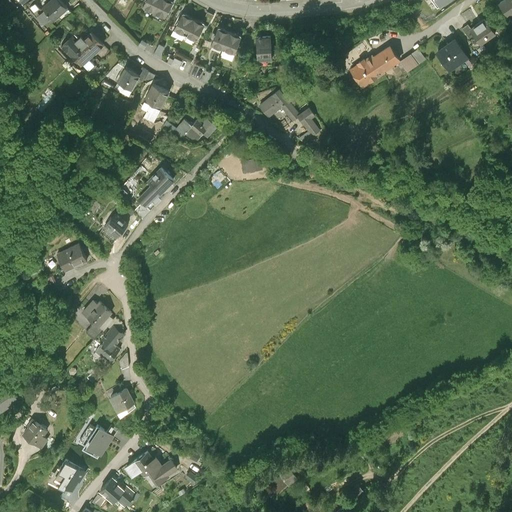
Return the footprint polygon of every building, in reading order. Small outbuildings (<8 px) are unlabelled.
[(13,0),(21,9),(29,1),(27,0),(13,0)] [(147,0),(141,13),(152,19),(161,3),(155,0),(147,0)] [(454,0),(421,0),(422,0),(423,2),(424,2),(432,15),(454,0)] [(509,22),(511,19),(511,0),(508,3),(499,8),(509,22)] [(50,24),(52,27),(65,14),(54,2),(41,14),(43,16),(36,22),(43,30),(50,24)] [(152,19),(164,25),(172,8),(161,3),(152,19)] [(182,41),(184,37),(186,38),(193,25),(181,20),(173,36),(182,41)] [(488,44),(495,39),(485,24),(470,34),(480,49),(481,48),(479,46),(486,42),(488,44)] [(204,31),(193,25),(186,38),(188,39),(186,43),(195,48),(204,31)] [(210,51),(222,56),(229,39),(217,34),(210,51)] [(222,56),(234,60),(240,43),(229,39),(222,56)] [(83,71),(94,62),(103,53),(89,40),(80,48),(73,41),(60,53),(79,72),(81,70),(83,71)] [(258,43),(255,43),(257,65),(271,64),(269,42),(262,43),(260,41),(258,43)] [(455,45),(437,56),(449,75),(467,63),(455,45)] [(391,49),(374,60),(383,74),(400,63),(391,49)] [(400,64),(407,75),(426,63),(418,52),(400,64)] [(108,59),(103,53),(94,62),(99,67),(108,59)] [(384,76),(383,74),(374,60),(373,59),(365,64),(364,62),(359,66),(360,67),(352,73),(363,90),(384,76)] [(128,101),(138,82),(124,74),(114,94),(128,101)] [(160,114),(168,98),(152,90),(144,106),(160,114)] [(293,124),(299,120),(299,119),(299,117),(279,93),(259,109),(268,121),(282,110),(293,124)] [(310,111),(299,119),(299,120),(304,127),(311,121),(315,118),(310,111)] [(311,121),(304,127),(313,139),(320,133),(311,121)] [(198,123),(191,129),(184,123),(177,131),(167,123),(163,129),(180,142),(184,138),(194,147),(204,138),(207,140),(212,135),(217,130),(207,122),(202,127),(198,123)] [(258,174),(253,162),(240,167),(245,179),(258,174)] [(159,191),(160,192),(173,179),(161,167),(148,181),(150,183),(159,191)] [(159,191),(150,183),(138,196),(143,201),(146,204),(159,191)] [(120,188),(125,193),(128,189),(123,184),(120,188)] [(146,204),(143,201),(135,208),(143,216),(151,209),(146,204)] [(118,232),(128,221),(116,210),(106,221),(106,222),(118,232)] [(118,232),(106,222),(101,228),(113,238),(118,232)] [(74,260),(88,254),(80,237),(58,246),(65,262),(73,259),(74,260)] [(95,319),(99,322),(109,312),(111,309),(99,298),(96,302),(92,299),(83,308),(95,319)] [(95,337),(114,316),(109,312),(99,322),(95,319),(86,329),(95,337)] [(106,363),(120,348),(115,344),(115,343),(115,342),(115,341),(116,337),(118,338),(125,332),(121,329),(112,325),(104,335),(106,336),(96,348),(102,353),(98,357),(106,363)] [(127,353),(121,359),(123,368),(129,367),(127,353)] [(134,403),(126,388),(112,395),(119,410),(134,403)] [(25,428),(38,438),(44,431),(48,426),(33,415),(29,420),(30,421),(25,428)] [(83,445),(98,455),(113,434),(98,423),(95,427),(90,423),(80,438),(85,442),(83,445)] [(44,431),(38,438),(42,442),(48,435),(44,431)] [(134,460),(134,461),(140,470),(144,476),(149,473),(157,486),(178,473),(171,462),(161,468),(155,458),(152,459),(148,452),(134,460)] [(86,468),(67,455),(55,472),(62,476),(59,480),(67,484),(69,481),(73,484),(81,473),(83,474),(86,468)] [(132,475),(140,470),(134,461),(127,465),(132,475)] [(101,487),(113,500),(120,494),(127,502),(126,504),(129,507),(140,496),(137,493),(135,495),(123,482),(120,484),(112,476),(101,487)] [(107,500),(99,492),(92,499),(102,505),(107,500)]
